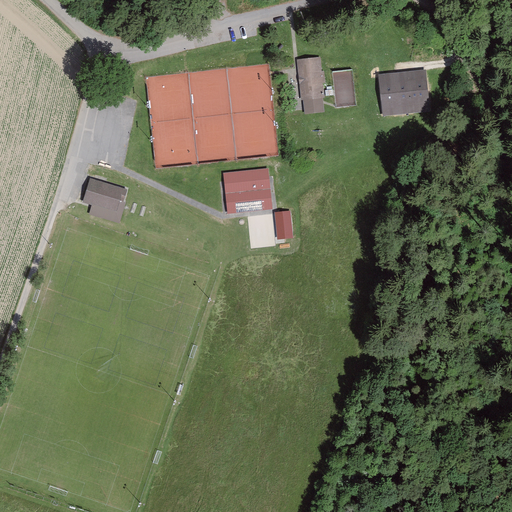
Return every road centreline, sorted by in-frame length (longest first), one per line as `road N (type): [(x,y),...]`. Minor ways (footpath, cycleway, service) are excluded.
road 1 (unclassified): [(108,43),(320,0)]
road 2 (track): [(414,0),(460,59),(511,186)]
road 3 (track): [(62,200),(0,373)]
road 4 (unclassified): [(108,43),(62,200)]
